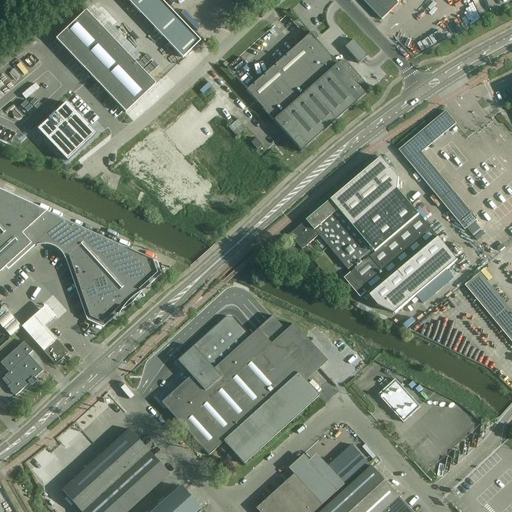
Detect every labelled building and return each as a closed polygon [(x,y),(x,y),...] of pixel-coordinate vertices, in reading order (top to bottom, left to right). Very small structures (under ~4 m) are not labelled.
[(160,0),(126,0),(182,59),(200,41),(160,0)] [(362,0),(382,20),(399,4),(398,3),(400,0),(362,0)] [(85,11),(55,39),(125,112),(154,84),(85,11)] [(341,61),(337,64),(315,40),(317,38),(317,36),(316,34),(314,33),(312,33),(309,34),(246,90),(287,137),(300,152),(364,95),(363,94),(369,88),(345,61),(341,61)] [(348,44),(344,48),(351,56),(358,64),(361,62),(363,60),(367,56),(353,40),(351,41),(348,44)] [(139,57),(142,62),(148,60),(145,54),(139,57)] [(20,82),(31,72),(27,68),(17,78),(20,82)] [(182,88),(189,95),(197,88),(190,80),(182,88)] [(176,93),(173,97),(182,104),(186,99),(176,93)] [(87,141),(82,135),(89,128),(65,103),(37,130),(67,161),(87,141)] [(446,112),(399,151),(465,230),(477,220),(422,153),(456,124),(446,112)] [(231,129),(240,121),(235,115),(226,122),(231,129)] [(262,146),(256,139),(251,143),(257,150),(262,146)] [(347,188),(289,236),(300,248),(302,250),(304,248),(318,236),(328,248),(347,271),(365,255),(368,258),(344,278),(360,298),(366,293),(369,296),(379,306),(395,314),(458,261),(438,238),(419,215),(380,248),(374,253),(372,250),(417,212),(408,201),(364,238),(353,226),(368,214),(398,189),(399,178),(382,158),(347,188)] [(140,293),(146,290),(146,289),(145,289),(144,285),(156,274),(152,261),(0,190),(0,272),(8,265),(30,244),(29,243),(31,241),(36,246),(36,247),(39,246),(41,245),(44,245),(50,246),(56,249),(60,252),(62,255),(63,257),(64,260),(65,260),(68,258),(89,318),(101,324),(114,312),(118,314),(118,315),(122,309),(127,303),(133,297),(140,293)] [(377,219),(383,213),(379,210),(373,215),(377,219)] [(465,286),(511,342),(511,311),(480,273),(465,286)] [(42,351),(55,339),(44,327),(56,316),(46,305),(21,327),(42,351)] [(14,320),(8,312),(0,319),(0,325),(3,329),(14,320)] [(409,312),(404,321),(409,324),(415,316),(409,312)] [(304,383),(326,363),(292,325),(285,332),(271,316),(260,326),(255,331),(241,343),(228,329),(199,356),(192,348),(176,362),(190,377),(160,404),(208,457),(223,443),(242,465),(317,397),(304,383)] [(21,327),(14,320),(3,329),(10,337),(21,327)] [(55,365),(68,354),(55,339),(42,351),(55,365)] [(11,384),(7,387),(15,396),(42,371),(28,355),(32,351),(24,342),(0,363),(9,372),(4,376),(11,384)] [(329,343),(325,347),(333,355),(337,352),(329,343)] [(324,348),(321,351),(328,360),(332,356),(324,348)] [(350,367),(358,360),(351,352),(343,359),(350,367)] [(379,395),(403,423),(421,407),(396,380),(379,395)] [(80,511),(127,511),(135,505),(169,475),(128,430),(94,460),(61,491),(80,511)] [(452,443),(441,453),(449,462),(460,452),(452,443)] [(352,446),(328,467),(345,485),(369,464),(352,446)] [(310,461),(295,475),(323,505),(338,492),(310,461)] [(383,511),(400,497),(372,467),(322,511),(383,511)] [(259,511),(315,511),(323,505),(295,475),(257,509),(259,511)] [(197,511),(200,510),(180,488),(153,511),(197,511)] [(413,511),(400,497),(383,511),(413,511)]
